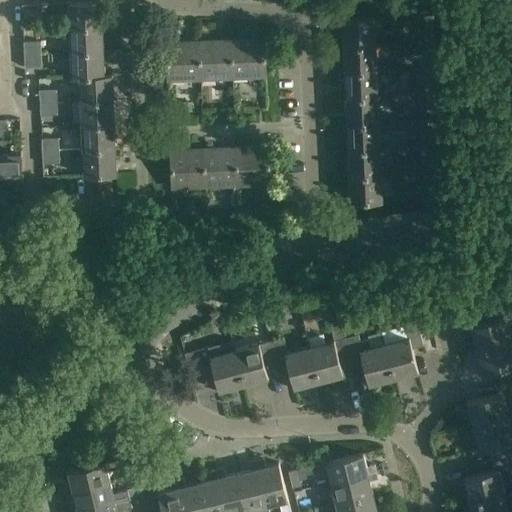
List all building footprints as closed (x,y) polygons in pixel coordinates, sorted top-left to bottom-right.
[(68,3),(69,30),(102,28),(100,2),(68,3)] [(22,5),(22,18),(39,17),(39,5),(22,5)] [(424,16),(425,36),(425,42),(434,42),(433,16),(424,16)] [(342,19),(343,46),(375,44),(374,18),(342,19)] [(69,30),(70,54),(103,52),(102,28),(69,30)] [(263,40),(230,41),(232,78),(265,76),(263,40)] [(40,41),(23,42),(24,55),(41,54),(40,41)] [(230,41),(198,43),(199,79),(232,78),(230,41)] [(435,68),(434,42),(425,42),(426,68),(435,68)] [(199,79),(198,43),(166,44),(168,80),(199,79)] [(343,46),(345,71),(376,70),(375,44),(343,46)] [(71,79),(80,79),(80,78),(104,77),(104,75),(103,52),(70,54),(71,79)] [(41,67),(41,54),(24,55),(24,67),(41,67)] [(436,94),(435,68),(426,68),(427,94),(436,94)] [(345,71),(346,97),(377,96),(376,70),(345,71)] [(80,78),(81,102),(113,101),(112,75),(104,75),(104,77),(80,78)] [(56,89),(39,90),(39,103),(56,102),(56,89)] [(437,119),(436,94),(427,94),(428,119),(437,119)] [(379,121),(377,96),(346,97),(347,123),(379,121)] [(81,102),(82,127),(114,126),(113,101),(81,102)] [(57,115),(56,102),(39,103),(40,116),(57,115)] [(438,146),(437,119),(428,119),(429,147),(438,146)] [(379,133),(379,121),(347,123),(348,150),(380,149),(408,147),(407,132),(379,133)] [(82,127),(83,151),(115,150),(114,126),(82,127)] [(58,138),(41,139),(42,152),(58,151),(58,138)] [(439,171),(438,146),(429,147),(430,171),(439,171)] [(268,147),(235,148),(236,185),(270,184),(268,147)] [(235,148),(202,149),(204,186),(236,185),(235,148)] [(204,186),(202,149),(170,151),(172,187),(204,186)] [(381,173),(380,149),(348,150),(349,174),(381,173)] [(115,150),(83,151),(84,175),(116,174),(115,150)] [(59,163),(58,151),(42,152),(42,164),(59,163)] [(21,154),(0,155),(0,186),(22,186),(21,154)] [(440,199),(439,171),(430,171),(431,199),(440,199)] [(381,173),(349,174),(350,202),(382,201),(381,173)] [(471,325),(477,349),(510,341),(502,305),(476,312),(479,323),(471,325)] [(407,337),(384,343),(394,378),(418,372),(412,349),(423,346),(416,319),(403,323),(407,337)] [(358,334),(344,337),(351,364),(363,361),(369,384),(394,378),(384,343),(362,349),(358,334)] [(283,337),(270,341),(277,367),(288,364),(294,387),(318,381),(309,346),(287,352),(283,337)] [(344,337),(309,346),(318,381),(343,375),(341,367),(351,364),(344,337)] [(270,341),(234,350),(243,384),(267,378),(265,370),(277,367),(270,341)] [(491,372),(494,383),(511,378),(511,347),(510,341),(477,349),(484,374),(491,372)] [(243,384),(234,350),(212,356),(209,346),(196,350),(203,376),(214,373),(219,391),(243,384)] [(468,402),(474,427),(508,419),(502,395),(511,392),(511,378),(494,383),(497,394),(468,402)] [(511,417),(508,419),(474,427),(480,451),(488,449),(491,461),(511,454),(511,417)] [(62,487),(64,493),(110,482),(107,471),(121,467),(121,470),(143,464),(140,452),(68,471),(71,484),(62,487)] [(328,470),(331,483),(376,472),(374,464),(366,466),(363,453),(312,466),(314,474),(328,470)] [(464,479),(470,504),(503,495),(498,473),(511,469),(511,454),(491,461),(494,471),(464,479)] [(263,457),(256,459),(267,505),(279,502),(281,511),(290,511),(279,463),(265,466),(263,457)] [(251,469),(238,473),(247,511),(255,511),(255,508),(267,505),(256,459),(249,461),(251,469)] [(223,467),(215,469),(225,511),(232,511),(238,511),(247,511),(238,473),(225,476),(223,467)] [(211,479),(197,483),(204,511),(225,511),(215,469),(209,471),(211,479)] [(297,469),(288,471),(292,489),(302,486),(297,469)] [(319,498),(321,506),(373,494),(369,481),(378,479),(376,472),(331,483),(334,495),(319,498)] [(175,479),(183,511),(204,511),(197,483),(185,485),(183,477),(175,479)] [(183,511),(175,479),(169,480),(171,489),(158,492),(162,511),(183,511)] [(75,499),(78,511),(143,495),(141,485),(127,488),(127,490),(113,493),(110,482),(64,493),(66,501),(75,499)] [(335,511),(338,511),(385,511),(386,511),(384,504),(376,506),(373,494),(321,506),(322,511),(335,511)] [(507,511),(503,495),(470,504),(472,511),(507,511)] [(0,511),(15,511),(14,507),(5,509),(2,497),(0,497),(0,511)] [(117,511),(131,507),(137,506),(135,497),(78,511),(117,511)]
